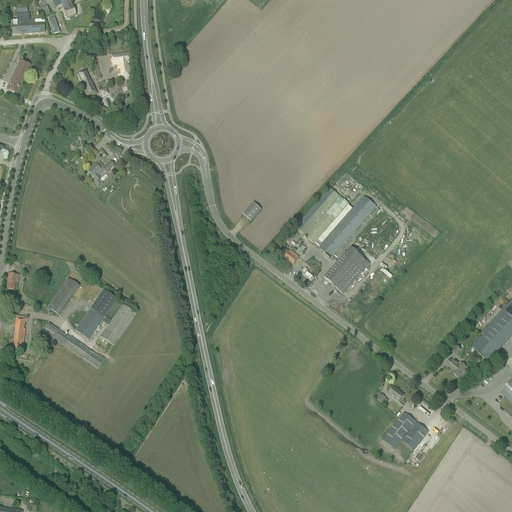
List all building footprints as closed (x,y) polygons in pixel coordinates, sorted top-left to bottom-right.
[(71,3),(62,6),(63,10),(64,15),(66,19),(69,18),(70,20),(70,19),(70,20),(73,20),(73,19),(73,18),(72,17),(75,16),(72,7),(71,3)] [(17,14),(27,14),(27,5),(17,6),(17,14)] [(51,15),(47,6),(40,9),(43,17),(51,15)] [(53,34),(59,32),(54,18),(48,20),(53,34)] [(34,20),(19,21),(19,35),(44,33),(44,23),(39,24),(34,24),(34,20)] [(12,21),(10,22),(10,26),(11,26),(11,30),(11,35),(19,35),(19,25),(19,21),(12,21)] [(129,63),(130,63),(129,53),(111,56),(112,66),(117,65),(118,70),(120,70),(120,74),(118,74),(119,80),(131,78),(129,63)] [(8,91),(11,92),(16,95),(30,65),(20,61),(10,82),(11,83),(8,91)] [(87,98),(92,96),(97,94),(92,82),(91,83),(86,72),(77,75),(81,83),(81,84),(87,98)] [(111,146),(108,150),(113,156),(117,153),(111,146)] [(96,165),(88,172),(91,176),(92,177),(99,185),(99,184),(102,182),(99,179),(100,178),(96,174),(98,172),(100,175),(105,172),(106,173),(110,169),(114,166),(110,162),(100,170),(96,165)] [(330,189),(295,228),(314,245),(349,206),(339,198),(307,235),(306,234),(339,197),(330,189)] [(322,245),(319,248),(331,259),(334,256),(337,258),(340,254),(379,210),(364,197),(353,209),(322,245)] [(243,215),(250,222),(261,210),(253,203),(243,215)] [(296,261),(299,258),(290,251),(288,253),(285,250),(284,252),(281,256),(293,265),(296,261)] [(362,272),(344,255),(324,279),(343,295),(362,272)] [(19,275),(13,275),(8,274),(6,290),(11,290),(14,291),(15,282),(18,282),(19,275)] [(47,310),(50,311),(51,310),(59,316),(80,287),(68,279),(50,306),(47,310)] [(89,341),(102,322),(108,326),(100,337),(114,347),(137,315),(122,305),(111,321),(106,317),(117,300),(103,290),(79,325),(77,328),(75,331),(89,341)] [(23,330),(24,322),(25,317),(16,316),(12,349),(17,349),(21,350),(22,342),(23,342),(24,330),(23,330)] [(511,337),(511,336),(495,320),(482,333),(484,335),(473,348),(489,363),(511,337)] [(48,324),(42,332),(48,336),(54,328),(48,324)] [(59,331),(53,339),(98,370),(105,361),(72,338),(71,339),(59,331)] [(450,352),(457,357),(462,351),(455,346),(450,352)] [(461,374),(466,368),(460,363),(458,366),(450,360),(449,361),(446,365),(454,371),(452,374),(458,378),(461,374)] [(511,379),(504,388),(503,391),(503,394),(505,397),(511,403),(511,407),(507,414),(511,418),(511,379)] [(398,403),(400,400),(403,396),(398,392),(398,391),(394,388),(391,392),(388,395),(398,403)] [(376,400),(381,404),(385,399),(380,395),(376,400)] [(394,450),(412,426),(415,422),(404,413),(400,417),(382,441),(394,450)] [(414,451),(425,436),(428,432),(416,423),(413,427),(402,442),(414,451)]
